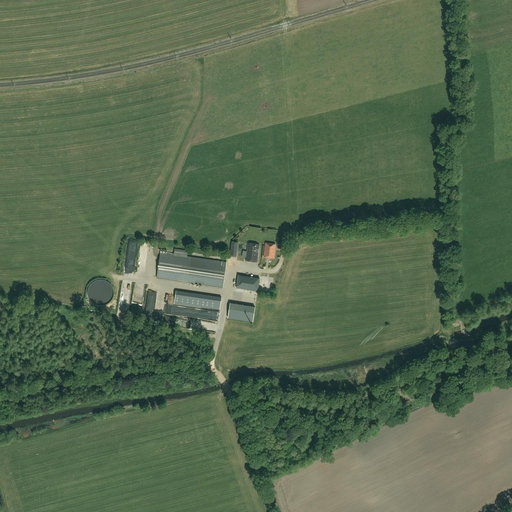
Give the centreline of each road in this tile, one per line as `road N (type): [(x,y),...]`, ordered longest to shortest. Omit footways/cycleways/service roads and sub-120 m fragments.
road 1 (track): [(282,0),(293,216),(274,271),(236,268),(207,367)]
road 2 (track): [(457,7),(466,108),(449,145),(450,354)]
road 3 (track): [(511,320),(476,347),(345,399),(227,388)]
road 4 (track): [(227,388),(211,368),(188,364),(0,392)]
road 5 (track): [(227,388),(272,511)]
